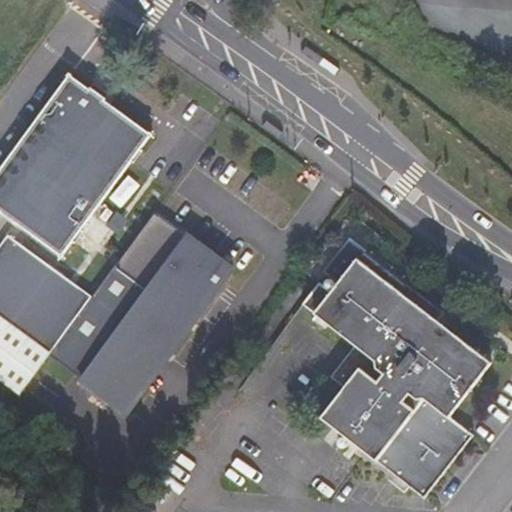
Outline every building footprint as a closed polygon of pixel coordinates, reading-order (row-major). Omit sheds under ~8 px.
[(9,0),(42,22),(54,0),(9,0)] [(151,129),(73,71),(0,168),(0,204),(62,250),(151,129)] [(0,308),(32,332),(73,277),(9,230),(0,242),(0,308)] [(93,292),(90,290),(50,346),(125,401),(210,285),(138,231),(93,292)] [(443,308),(348,235),(322,269),(337,280),(331,288),(319,279),(302,301),(353,342),(330,373),(344,384),(321,414),(423,492),(471,431),(449,414),(491,359),(436,317),(443,308)] [(50,346),(90,290),(73,277),(32,332),(50,346)]
